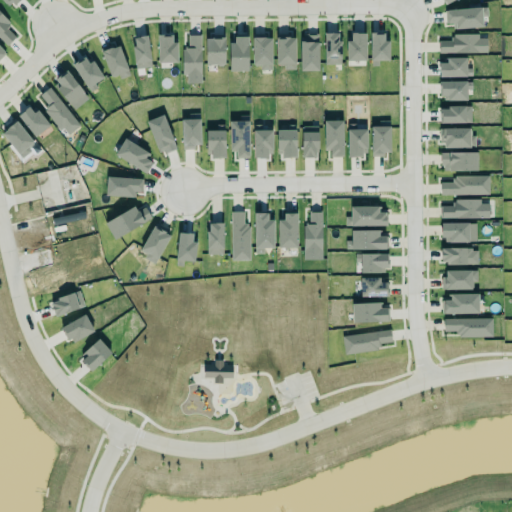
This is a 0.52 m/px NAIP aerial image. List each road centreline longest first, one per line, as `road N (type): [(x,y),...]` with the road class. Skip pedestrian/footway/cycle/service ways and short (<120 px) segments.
road 1 (residential): [(114,430),(178,451),(237,448),(457,373),(511,371)]
road 2 (residential): [(395,0),(407,12),(410,55),(410,336),(421,385)]
road 3 (residential): [(0,96),(80,25),(132,4),(264,0)]
road 4 (residential): [(114,430),(58,386),(20,315),(0,215)]
road 5 (residential): [(410,182),(178,189)]
